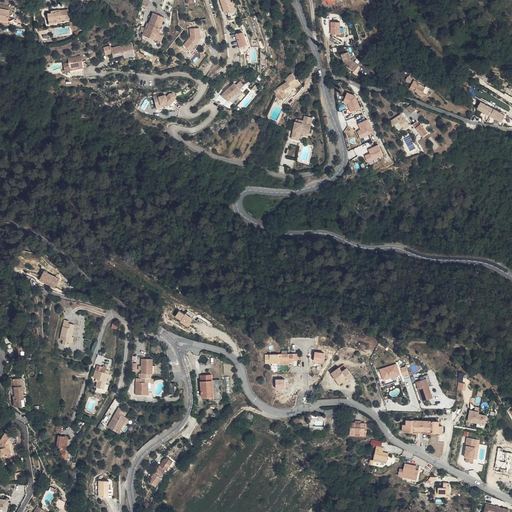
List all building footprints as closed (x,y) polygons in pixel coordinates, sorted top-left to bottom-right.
[(231,0),(220,0),(225,12),(234,9),(231,0)] [(71,19),(69,8),(61,9),(62,10),(57,11),(57,9),(44,11),(46,25),(58,23),(58,20),(62,19),(63,21),(71,19)] [(10,13),(0,11),(0,23),(8,25),(10,13)] [(162,17),(151,14),(148,25),(146,24),(143,36),(156,40),(157,38),(159,31),(160,29),(158,28),(162,17)] [(341,27),(341,21),(331,21),(331,35),(345,34),(345,27),(341,27)] [(191,36),(184,45),(191,51),(201,39),(199,28),(190,29),(191,36)] [(247,44),(244,31),(236,34),(240,46),(247,44)] [(133,43),(106,49),(107,54),(112,53),(113,57),(124,54),(125,58),(136,55),(133,43)] [(355,58),(351,51),(343,55),(348,64),(358,69),(362,62),(355,58)] [(65,70),(70,69),(71,72),(84,70),(81,55),(68,57),(69,62),(64,62),(65,70)] [(406,80),(410,82),(415,75),(411,72),(406,80)] [(291,73),(283,78),(285,81),(275,88),(282,98),(288,94),(286,91),(289,89),(287,86),(288,84),(291,88),(299,82),(296,79),(295,79),(291,73)] [(421,82),(415,79),(410,87),(417,91),(416,93),(424,97),(426,93),(425,92),(427,88),(420,85),(421,82)] [(223,96),(229,101),(241,90),(236,83),(227,91),(223,96)] [(244,93),(241,90),(229,101),(233,103),(244,93)] [(345,95),(347,102),(348,102),(351,111),(361,108),(356,91),(345,95)] [(156,107),(161,106),(160,103),(166,102),(166,104),(169,104),(170,102),(172,105),(177,100),(174,98),(174,94),(171,92),(168,93),(165,96),(164,94),(158,96),(157,94),(152,95),(154,102),(156,107)] [(482,100),(477,108),(502,122),(506,114),(482,100)] [(407,107),(412,113),(416,109),(412,104),(407,107)] [(411,123),(401,113),(396,117),(399,120),(398,121),(405,128),(411,123)] [(314,116),(305,114),(304,121),(300,120),(299,122),(296,122),(293,136),(299,137),(300,131),(311,133),(314,116)] [(358,122),(361,129),(358,130),(361,138),(375,132),(369,118),(358,122)] [(421,125),(418,121),(414,125),(424,137),(430,132),(423,123),(421,125)] [(310,136),(311,133),(300,131),(299,137),(293,136),(293,139),(301,140),(302,135),(310,136)] [(370,152),(365,155),(368,162),(384,155),(379,143),(368,148),(370,152)] [(62,278),(47,271),(43,280),(58,287),(62,278)] [(186,314),(180,310),(176,316),(182,320),(181,321),(188,326),(194,318),(187,313),(186,314)] [(70,320),(66,319),(60,340),(64,341),(63,345),(69,346),(71,337),(73,338),(76,325),(69,323),(70,320)] [(269,352),(268,360),(273,361),(281,361),(292,361),(292,359),(298,359),(298,358),(302,358),(302,353),(274,351),(273,352),(269,352)] [(154,358),(143,357),(142,363),(142,368),(142,372),(140,372),(140,377),(151,378),(152,373),(153,373),(153,364),(154,358)] [(397,363),(380,369),(384,380),(401,374),(397,363)] [(103,366),(98,364),(94,376),(96,377),(100,378),(99,381),(97,387),(104,389),(106,383),(110,369),(107,368),(107,365),(104,364),(103,366)] [(344,371),(341,366),(332,372),(340,383),(343,380),(348,377),(350,380),(355,376),(349,368),(344,371)] [(410,374),(407,366),(401,368),(404,375),(410,374)] [(21,387),(18,371),(12,371),(12,373),(13,381),(14,388),(11,388),(12,393),(14,393),(16,399),(20,399),(20,395),(23,395),(22,392),(22,387),(21,387)] [(457,389),(462,390),(465,373),(460,372),(457,389)] [(13,381),(12,373),(5,374),(6,381),(13,381)] [(215,400),(214,373),(201,374),(203,396),(210,396),(210,400),(215,400)] [(427,378),(417,382),(423,401),(433,398),(427,378)] [(147,380),(139,380),(139,382),(137,382),(136,394),(148,394),(149,386),(147,386),(147,380)] [(122,413),(125,408),(120,405),(107,425),(121,433),(127,423),(124,421),(127,416),(124,414),(122,413)] [(469,420),(486,424),(487,415),(480,414),(480,412),(476,411),(471,410),(469,420)] [(435,420),(412,420),(411,424),(403,424),(403,431),(439,432),(439,425),(435,425),(435,420)] [(351,434),(367,435),(367,422),(361,422),(361,424),(357,424),(357,422),(351,421),(351,434)] [(15,440),(4,435),(0,445),(0,448),(2,453),(1,454),(3,460),(12,456),(8,446),(9,445),(12,445),(13,445),(15,440)] [(480,439),(468,437),(467,446),(466,457),(467,457),(467,461),(474,462),(475,458),(477,458),(480,439)] [(377,445),(374,459),(387,462),(390,452),(384,451),(385,447),(377,445)] [(176,461),(169,456),(168,458),(166,457),(150,477),(151,478),(149,480),(156,485),(162,477),(161,476),(167,468),(169,469),(176,461)] [(400,468),(399,475),(418,478),(419,473),(416,472),(416,469),(417,465),(406,463),(405,469),(400,468)] [(164,478),(162,477),(156,485),(158,487),(164,478)] [(106,487),(106,479),(96,479),(97,494),(106,495),(106,487)] [(451,494),(451,482),(444,482),(444,487),(438,487),(437,493),(451,494)] [(437,493),(438,487),(435,487),(434,496),(451,496),(451,494),(437,493)] [(0,511),(4,511),(10,511),(10,506),(6,506),(6,499),(0,498),(0,511)] [(509,511),(511,509),(487,503),(485,511),(484,511),(509,511)]
